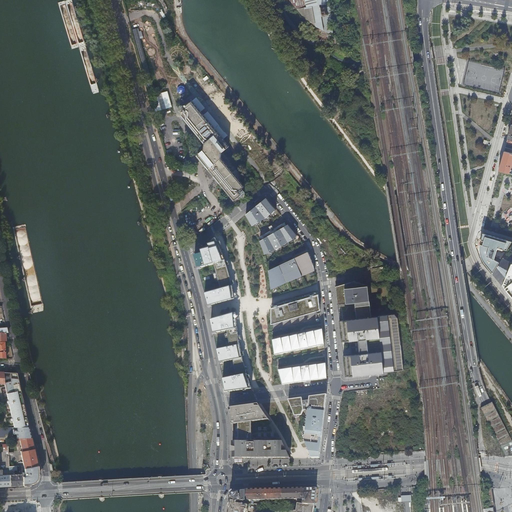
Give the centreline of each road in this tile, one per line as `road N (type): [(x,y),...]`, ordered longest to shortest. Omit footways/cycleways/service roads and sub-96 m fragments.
road 1 (track): [(175,0),(180,31),(201,60),(347,236),(393,266),(511,408)]
road 2 (secondary): [(511,458),(474,380),(422,14)]
road 3 (primary): [(107,0),(186,294)]
road 4 (primary): [(184,253),(115,0)]
road 5 (residential): [(272,190),(318,250),(337,385)]
road 6 (secondary): [(212,478),(49,488)]
road 7 (secondary): [(52,496),(215,487)]
road 8 (residential): [(473,228),(509,101)]
road 9 (tertiary): [(44,486),(20,363)]
